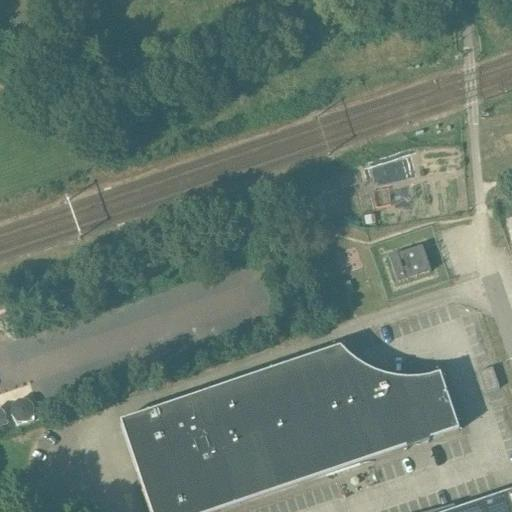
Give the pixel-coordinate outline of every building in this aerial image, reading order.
[(87,63),(74,63),(73,93),(86,94),(87,63)] [(431,273),(422,248),(389,259),(398,284),(431,273)] [(350,361),(339,350),(120,424),(149,511),(225,511),(458,433),(438,377),(423,380),(408,382),(392,380),(377,376),(363,370),(350,361)] [(498,390),(491,370),(478,374),(485,395),(498,390)] [(511,511),(511,493),(456,511),(511,511)]
